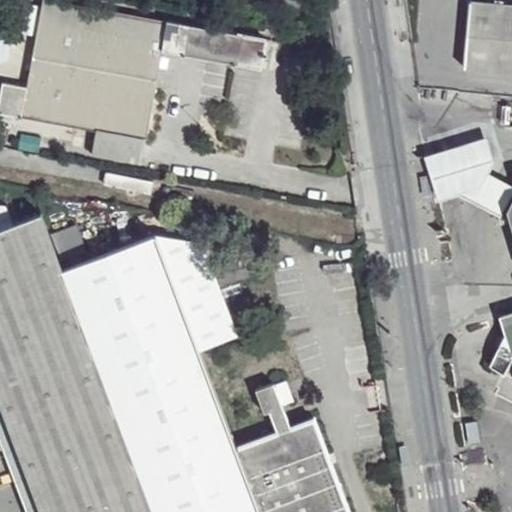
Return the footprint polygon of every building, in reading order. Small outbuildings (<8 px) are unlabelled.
[(0,108),(96,127),(94,151),(148,161),(168,47),(263,65),(269,36),(78,0),(45,0),(32,83),(3,79),(0,97),(0,108)] [(511,0),(473,0),(470,63),(511,66),(511,0)] [(496,153),(488,131),(462,139),(427,149),(441,198),(462,190),(504,211),(509,201),(511,209),(511,178),(491,167),(496,153)] [(203,346),(247,333),(216,240),(158,230),(62,267),(41,213),(0,227),(0,394),(43,511),(352,511),(316,423),(292,430),(276,386),(261,391),(267,413),(273,412),(278,435),(239,450),(203,346)] [(511,305),(502,309),(511,345),(511,346),(498,346),(490,363),(507,370),(511,361),(511,305)]
